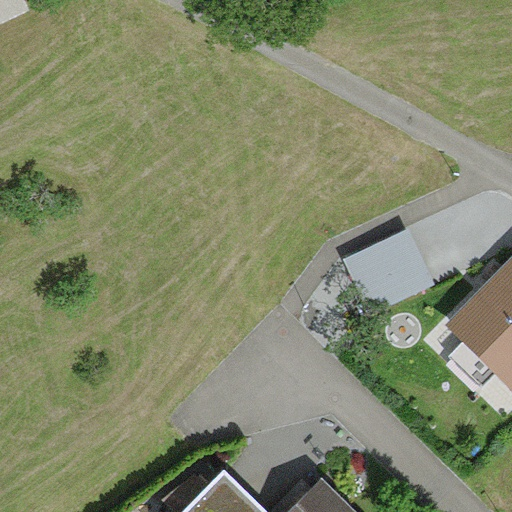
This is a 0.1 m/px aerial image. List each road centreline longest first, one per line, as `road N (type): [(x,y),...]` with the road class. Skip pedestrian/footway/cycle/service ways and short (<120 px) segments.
road 1 (residential): [(511,175),(184,0)]
road 2 (residential): [(462,511),(290,349)]
